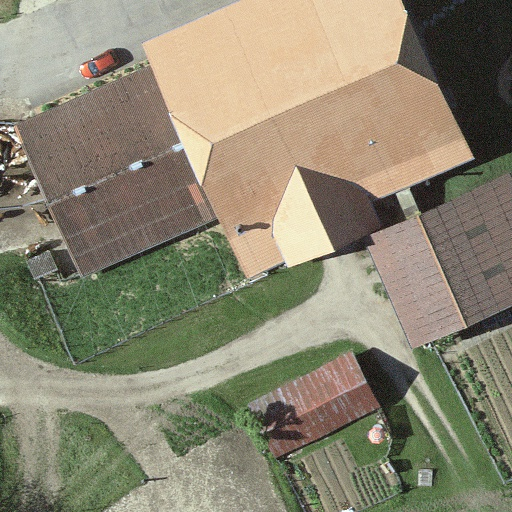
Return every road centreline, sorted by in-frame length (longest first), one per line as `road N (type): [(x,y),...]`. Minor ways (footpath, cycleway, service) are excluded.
road 1 (track): [(359,314),(211,383),(0,396)]
road 2 (track): [(163,0),(0,58)]
